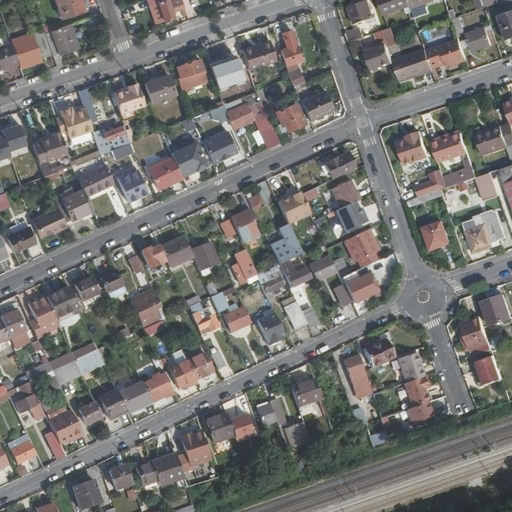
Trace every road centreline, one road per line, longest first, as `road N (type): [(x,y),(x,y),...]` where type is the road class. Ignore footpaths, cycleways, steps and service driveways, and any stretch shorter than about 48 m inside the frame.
road 1 (residential): [(0,500),(411,301)]
road 2 (residential): [(362,122),(0,288)]
road 3 (residential): [(127,58),(294,0)]
road 4 (residential): [(362,122),(420,282)]
road 5 (residential): [(511,70),(362,122)]
road 6 (residential): [(0,103),(127,58)]
road 7 (residential): [(322,1),(362,122)]
